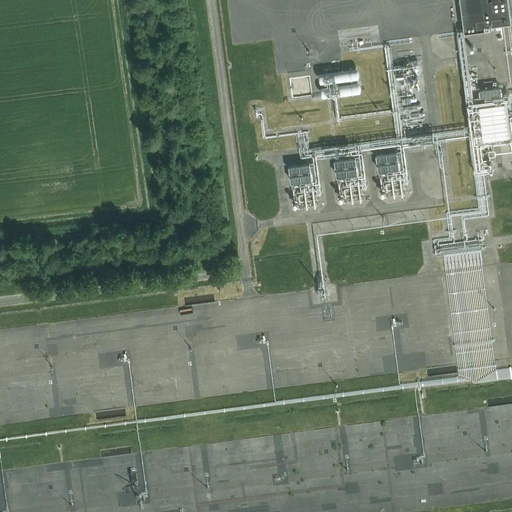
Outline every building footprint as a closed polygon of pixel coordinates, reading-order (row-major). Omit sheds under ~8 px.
[(511,22),(507,0),(460,0),(465,31),(485,28),(485,25),(511,22)] [(346,64),(319,67),(320,81),(318,81),(313,82),(314,95),(363,90),(362,78),(360,65),(346,67),(346,64)] [(483,144),(511,140),(511,121),(509,100),(511,99),(511,94),(504,95),(503,89),(481,91),(483,105),(478,105),(483,144)] [(359,154),(336,157),(338,174),(349,173),(351,189),(358,188),(357,185),(355,185),(354,179),(362,178),(359,154)] [(312,160),(289,163),(292,180),(302,178),(303,185),(301,186),(304,203),(317,201),(313,181),(316,181),(312,160)] [(113,456),(114,464),(125,462),(126,466),(132,465),(131,460),(137,459),(136,453),(113,456)]
